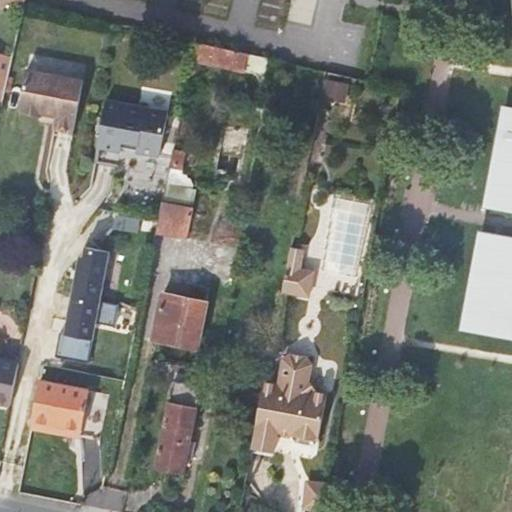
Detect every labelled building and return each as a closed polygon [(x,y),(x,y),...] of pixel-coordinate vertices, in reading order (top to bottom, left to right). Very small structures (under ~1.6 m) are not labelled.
[(279,61),(251,55),(197,43),(194,60),(248,71),(276,77),(279,61)] [(13,56),(0,53),(0,104),(2,105),(13,56)] [(81,80),(25,68),(17,109),(19,109),(18,112),(38,116),(38,113),(53,116),(52,121),(50,129),(70,133),(81,80)] [(347,100),(350,82),(328,78),(326,91),(340,93),(339,99),(347,100)] [(165,113),(104,101),(94,147),(117,152),(119,142),(135,146),(133,153),(156,158),(165,113)] [(53,116),(38,113),(38,116),(37,118),(52,121),(53,116)] [(511,115),(501,114),(482,209),(511,214),(511,115)] [(198,212),(161,205),(156,233),(192,239),(198,212)] [(511,244),(477,238),(462,314),(459,314),(455,334),(510,345),(511,334),(511,244)] [(302,248),(289,245),(284,271),(297,274),(298,267),(302,248)] [(63,335),(91,339),(106,251),(82,247),(81,257),(77,256),(63,335)] [(297,274),(284,271),(280,289),(307,295),(312,270),(298,267),(297,274)] [(165,292),(159,320),(180,324),(177,343),(194,346),(206,285),(189,283),(186,296),(165,292)] [(156,339),(177,343),(180,324),(159,320),(156,339)] [(277,382),(263,379),(249,449),(272,453),(276,434),(291,436),(290,440),(293,444),(311,448),(316,441),(326,391),(314,389),(307,378),(310,362),(305,355),(289,352),(282,357),(277,382)] [(0,402),(9,405),(17,363),(0,359),(0,402)] [(87,391),(38,381),(31,419),(80,429),(87,391)] [(190,385),(172,382),(154,466),(180,471),(193,409),(185,408),(190,385)] [(87,435),(105,437),(110,390),(92,388),(87,435)] [(326,485),(304,481),(299,508),(321,511),(326,485)]
